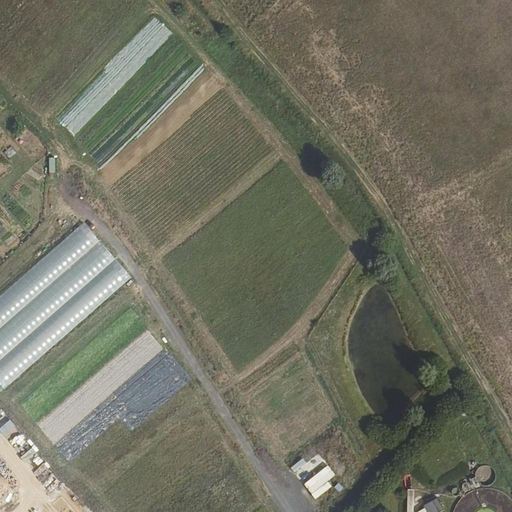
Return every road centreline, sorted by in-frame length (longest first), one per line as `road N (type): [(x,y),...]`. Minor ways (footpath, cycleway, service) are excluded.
road 1 (track): [(209,0),(342,146),(511,440)]
road 2 (track): [(289,511),(135,271),(72,195),(61,151),(0,86)]
